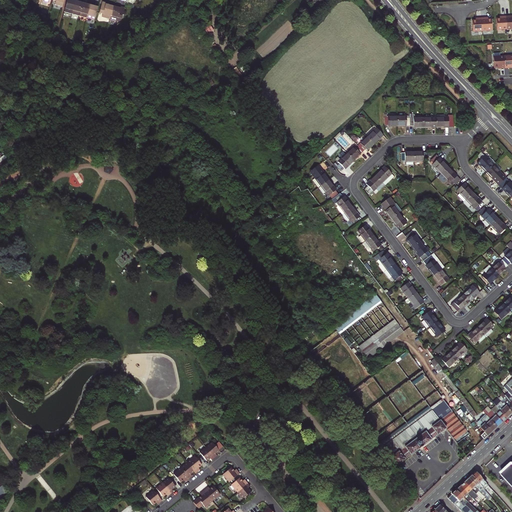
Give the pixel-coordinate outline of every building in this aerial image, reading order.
[(67,0),(64,12),(72,14),(75,1),(72,0),(67,0)] [(72,14),(79,16),(83,3),(75,1),(72,14)] [(110,19),(114,6),(106,4),(106,3),(103,2),(100,13),(103,14),(102,17),(110,19)] [(87,18),(90,5),(83,3),(79,16),(87,18)] [(95,20),(98,7),(90,5),(87,18),(95,20)] [(125,8),(114,6),(110,19),(118,21),(121,20),(125,8)] [(497,30),(506,29),(505,16),(501,16),(501,18),(499,18),(496,19),(497,30)] [(481,18),(482,31),(491,30),(490,19),(487,19),(485,19),(485,17),(481,18)] [(472,20),(473,31),(482,31),(481,18),(477,18),(477,20),(475,20),(472,20)] [(209,23),(200,29),(205,36),(213,30),(209,23)] [(511,55),(503,56),(504,69),(508,69),(508,67),(510,67),(511,66),(511,55)] [(503,56),(494,57),(494,68),(499,68),(500,68),(501,69),(504,69),(503,56)] [(232,74),(241,87),(247,83),(236,68),(234,69),(236,72),(232,74)] [(211,79),(202,84),(204,87),(201,88),(204,93),(211,89),(210,87),(214,85),(211,79)] [(423,128),(423,118),(414,118),(414,114),(410,114),(410,116),(410,126),(413,126),(414,128),(423,128)] [(386,116),(384,116),(384,125),(388,125),(388,126),(397,126),(397,116),(386,116)] [(397,126),(410,126),(410,116),(397,116),(397,126)] [(435,117),(423,118),(423,128),(436,127),(435,117)] [(453,117),(435,117),(436,127),(448,127),(454,127),(453,117)] [(376,128),(367,137),(373,144),(383,135),(376,128)] [(358,145),(363,151),(366,149),(367,150),(373,144),(367,137),(358,145)] [(356,144),(347,153),(354,160),(363,151),(358,145),(356,144)] [(414,162),(414,151),(405,152),(405,153),(401,153),(401,161),(405,161),(405,162),(414,162)] [(423,151),(414,151),(414,162),(423,162),(423,160),(427,160),(427,152),(423,152),(423,151)] [(354,160),(347,153),(338,162),(345,169),(354,160)] [(486,172),(495,163),(489,157),(488,159),(484,156),(481,159),(477,163),(486,172)] [(432,164),(441,174),(448,167),(439,157),(432,164)] [(501,169),(495,163),(486,172),(495,181),(499,184),(506,178),(499,171),(501,169)] [(113,172),(114,169),(114,168),(112,165),(107,164),(104,166),(103,170),(105,174),(110,175),(113,172)] [(318,187),(321,185),(329,179),(318,165),(310,171),(315,178),(312,180),(318,187)] [(382,183),(392,174),(384,166),(375,175),(382,183)] [(448,167),(441,174),(438,176),(443,182),(446,179),(450,183),(457,176),(448,167)] [(385,185),(394,176),(392,174),(382,183),(385,185)] [(373,191),(382,183),(375,175),(366,184),(373,191)] [(461,180),(457,176),(450,183),(453,187),(461,180)] [(511,197),(511,195),(511,184),(506,178),(499,184),(511,197)] [(328,196),(332,193),(336,190),(329,179),(321,185),(328,196)] [(458,195),(463,201),(473,192),(464,183),(457,190),(460,193),(458,195)] [(473,192),(463,201),(470,208),(472,206),(475,209),(482,201),(473,192)] [(336,207),(342,214),(352,206),(344,196),(343,197),(340,193),(339,194),(335,197),(332,199),(335,203),(336,202),(339,205),(336,207)] [(381,203),(390,218),(398,212),(393,205),(394,204),(389,197),(381,203)] [(352,206),(342,214),(347,221),(349,220),(352,223),(360,217),(352,206)] [(481,216),(490,225),(498,218),(489,209),(481,216)] [(406,223),(398,212),(390,218),(396,226),(397,225),(399,228),(406,223)] [(490,225),(499,234),(507,227),(498,218),(490,225)] [(358,231),(365,241),(373,235),(366,225),(358,231)] [(412,247),(420,241),(412,231),(405,236),(407,239),(406,240),(412,247)] [(381,245),(373,235),(365,241),(373,251),(381,245)] [(425,248),(420,241),(412,247),(420,257),(429,250),(427,246),(425,248)] [(502,259),(508,266),(510,263),(511,264),(511,262),(511,251),(511,250),(502,259)] [(379,259),(387,270),(395,264),(387,253),(385,255),(382,251),(374,257),(377,261),(379,259)] [(426,265),(433,275),(441,269),(434,259),(426,265)] [(492,268),(499,275),(506,269),(505,268),(508,266),(502,259),(492,268)] [(402,274),(395,264),(387,270),(384,272),(389,278),(392,276),(394,280),(402,274)] [(489,284),(499,275),(492,268),(490,265),(484,270),(486,273),(483,276),(489,284)] [(449,280),(441,269),(433,275),(441,286),(449,280)] [(400,288),(408,298),(416,292),(408,282),(400,288)] [(473,285),(463,294),(470,301),(479,293),(473,285)] [(424,302),(416,292),(408,298),(416,308),(424,302)] [(376,294),(334,326),(340,335),(382,303),(376,294)] [(458,312),(470,301),(463,294),(451,305),(458,312)] [(511,294),(503,303),(510,310),(511,308),(511,294)] [(501,319),(510,310),(503,303),(494,311),(501,319)] [(422,316),(429,327),(438,320),(430,310),(427,313),(423,316),(422,316)] [(486,318),(477,327),(484,334),(486,337),(493,331),(490,329),(493,326),(486,318)] [(445,331),(438,320),(429,327),(437,337),(445,331)] [(404,331),(398,324),(378,339),(383,347),(404,331)] [(484,334),(477,327),(468,335),(475,343),(484,334)] [(380,349),(374,342),(362,351),(368,359),(380,349)] [(460,342),(451,351),(458,358),(467,350),(460,342)] [(448,367),(458,358),(451,351),(441,360),(448,367)] [(430,362),(438,372),(442,369),(434,359),(430,362)] [(313,371),(320,366),(317,361),(310,366),(313,371)] [(442,369),(438,372),(443,379),(447,376),(442,369)] [(453,383),(447,376),(443,379),(448,385),(453,383)] [(456,387),(451,389),(470,413),(473,411),(456,387)] [(511,404),(508,400),(507,399),(503,403),(506,405),(511,413),(511,412),(511,404)] [(506,405),(503,403),(502,404),(498,400),(494,403),(497,408),(498,407),(499,408),(497,409),(498,410),(500,409),(507,418),(511,413),(506,405)] [(382,448),(389,458),(452,411),(444,401),(382,448)] [(489,407),(484,411),(487,415),(496,427),(502,422),(495,415),(489,407)] [(495,415),(502,422),(507,418),(500,409),(498,410),(500,411),(495,415)] [(469,434),(452,411),(389,458),(395,466),(445,429),(456,443),(469,434)] [(496,427),(487,415),(477,423),(484,432),(487,436),(496,427)] [(215,441),(209,446),(218,457),(220,454),(219,452),(222,449),(218,445),(215,441)] [(222,441),(218,445),(222,449),(226,446),(222,441)] [(218,457),(209,446),(203,451),(210,460),(213,457),(215,459),(218,457)] [(198,456),(190,462),(197,470),(199,472),(202,470),(200,468),(201,466),(204,464),(198,456)] [(197,470),(190,462),(184,467),(193,477),(196,475),(194,473),(197,470)] [(511,464),(511,465),(501,475),(511,487),(511,464)] [(229,482),(237,475),(235,472),(237,470),(236,469),(233,465),(223,474),(223,475),(229,482)] [(193,477),(184,467),(176,473),(183,481),(187,478),(189,477),(190,479),(193,477)] [(475,472),(471,475),(483,489),(484,489),(488,485),(480,477),(477,473),(475,472)] [(480,490),(478,492),(479,492),(483,496),(485,494),(481,491),(483,489),(471,475),(467,479),(480,490)] [(171,491),(178,486),(171,477),(165,482),(171,491)] [(239,477),(231,484),(237,492),(248,483),(245,480),(243,482),(242,480),(239,477)] [(467,479),(463,483),(476,494),(481,500),(484,497),(483,496),(479,492),(478,492),(480,490),(467,479)] [(165,496),(171,491),(165,482),(158,488),(163,494),(165,496)] [(237,492),(242,498),(250,491),(248,488),(250,486),(248,483),(237,492)] [(476,494),(463,483),(459,486),(472,498),(474,500),(475,499),(479,502),(481,500),(476,494)] [(220,494),(213,485),(209,488),(208,490),(206,488),(203,490),(212,500),(220,494)] [(472,498),(459,486),(455,490),(460,494),(468,502),(472,498)] [(150,499),(154,503),(157,501),(159,499),(160,501),(163,499),(160,495),(156,489),(148,496),(150,499)] [(203,504),(204,506),(212,500),(203,490),(201,492),(202,494),(201,495),(195,500),(193,502),(198,508),(200,506),(203,504)] [(478,511),(468,502),(460,494),(455,490),(447,498),(462,511),(478,511)]
